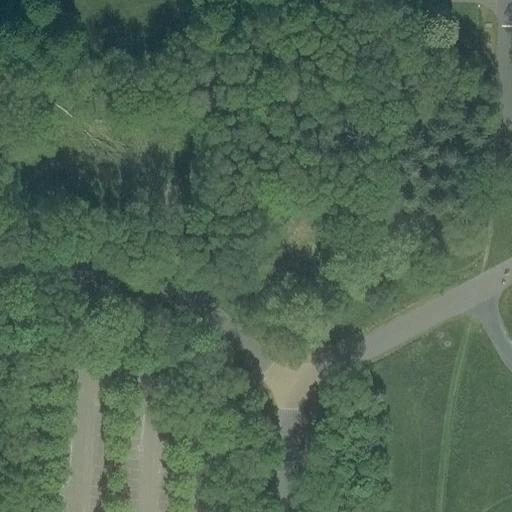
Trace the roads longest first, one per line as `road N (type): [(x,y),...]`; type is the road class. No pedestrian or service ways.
road 1 (unclassified): [(0,272),(170,284),(292,385)]
road 2 (unclassified): [(292,385),(511,278)]
road 3 (unclassified): [(283,511),(292,385)]
